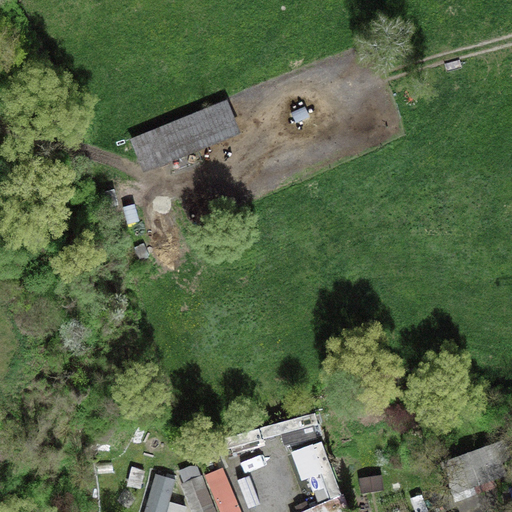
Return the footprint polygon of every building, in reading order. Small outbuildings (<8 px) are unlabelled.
[(242,138),(227,101),(130,140),(145,177),(242,138)] [(340,135),(348,148),(358,141),(349,129),(340,135)] [(119,206),(115,190),(103,193),(108,209),(119,206)] [(190,511),(214,511),(197,466),(179,473),(183,485),(181,485),(190,511)] [(167,511),(177,481),(155,475),(145,511),(167,511)] [(208,484),(219,511),(250,511),(240,483),(230,487),(226,477),(208,484)] [(347,511),(342,497),(339,499),(337,494),(308,506),(306,503),(295,507),(296,511),(347,511)]
